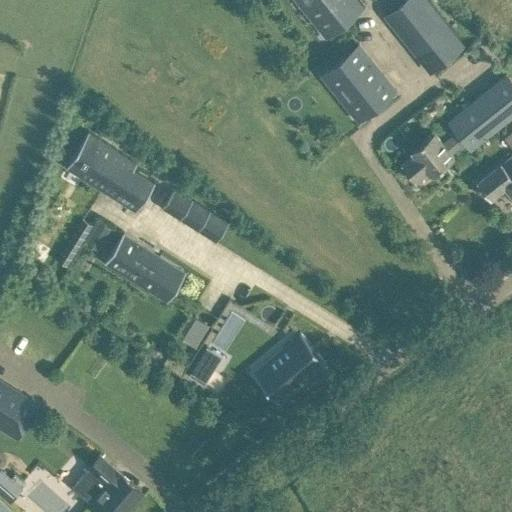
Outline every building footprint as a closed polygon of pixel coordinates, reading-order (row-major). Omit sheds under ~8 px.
[(358,0),(364,7),(365,6),(360,0),(302,0),(328,31),(326,33),(327,35),(356,11),(350,5),(355,0),(358,0)] [(429,0),(402,0),(386,13),(432,69),(464,43),(429,0)] [(352,99),(363,112),(382,97),(383,98),(396,88),(381,69),(380,70),(374,63),(375,62),(361,43),(347,54),(348,55),(329,70),(340,84),(345,80),(357,95),(352,99)] [(472,147),(487,135),(511,114),(511,78),(508,73),(450,119),(459,130),(443,142),(435,131),(411,150),(413,152),(401,161),(416,180),(428,170),(431,174),(454,155),(451,152),(466,140),(472,147)] [(158,173),(137,160),(89,130),(74,153),(66,166),(84,177),(136,210),(156,179),(154,178),(158,173)] [(511,197),(511,154),(477,182),(489,198),(504,187),(511,197)] [(167,202),(217,241),(232,223),(182,184),(167,202)] [(98,248),(104,238),(94,231),(87,241),(98,248)] [(160,254),(154,250),(124,231),(105,261),(106,262),(107,261),(152,289),(158,279),(173,289),(166,300),(168,301),(187,270),(160,254)] [(194,346),(208,324),(195,316),(181,338),(194,346)] [(281,403),(328,363),(300,330),(299,331),(283,345),(282,344),(281,345),(282,347),(269,357),(280,369),(266,381),(265,380),(263,382),(281,403)] [(209,345),(207,344),(189,374),(205,383),(205,382),(204,381),(212,368),(199,360),(209,345)] [(0,424),(18,436),(38,404),(0,379),(0,424)] [(121,511),(141,489),(126,476),(122,472),(121,472),(100,454),(73,486),(102,511),(105,511),(110,507),(115,511),(121,511)] [(0,489),(11,499),(26,482),(15,472),(11,478),(1,469),(0,469),(0,489)]
